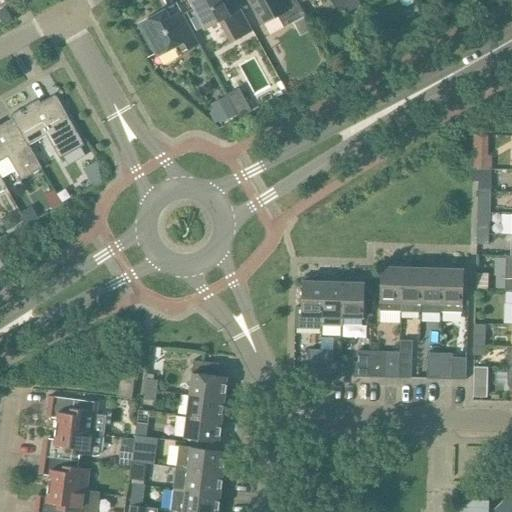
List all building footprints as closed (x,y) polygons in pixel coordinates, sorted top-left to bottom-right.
[(187,0),(204,30),(220,21),(232,42),(246,34),(234,14),(241,10),(234,0),(187,0)] [(249,0),(263,25),(279,17),(285,29),(306,17),(296,0),(249,0)] [(330,0),(334,6),(348,13),(361,6),(357,0),(330,0)] [(169,20),(164,11),(140,24),(158,56),(174,47),(178,54),(197,44),(180,14),(169,20)] [(3,62),(0,62),(0,92),(14,86),(3,62)] [(251,111),(239,88),(226,94),(239,118),(251,111)] [(33,102),(11,115),(13,118),(28,145),(29,145),(46,135),(60,158),(64,156),(69,165),(86,156),(81,146),(84,145),(55,94),(35,106),(33,102)] [(237,115),(226,96),(210,105),(221,124),(237,115)] [(42,168),(29,145),(28,145),(13,118),(0,125),(0,175),(2,178),(16,170),(21,180),(42,168)] [(490,140),(477,140),(477,167),(493,168),(493,154),(489,154),(490,140)] [(97,161),(83,169),(93,187),(102,183),(98,164),(97,161)] [(478,191),(490,191),(490,170),(473,170),(472,181),(478,181),(478,191)] [(62,204),(54,189),(44,195),(53,210),(62,204)] [(489,201),(490,191),(478,191),(477,201),(489,201)] [(477,234),(489,234),(490,225),(477,224),(477,234)] [(489,234),(477,234),(476,244),(489,245),(489,234)] [(401,312),(402,302),(400,302),(401,263),(393,263),(392,267),(381,267),(380,311),(401,312)] [(401,263),(400,302),(402,302),(401,310),(421,311),(422,268),(412,268),(412,264),(401,263)] [(422,268),(421,311),(441,312),(442,304),(441,304),(442,265),(433,265),(433,269),(422,268)] [(442,265),(441,304),(442,304),(441,312),(463,313),(464,270),(453,269),(453,265),(442,265)] [(322,326),(323,281),(312,281),(313,277),(302,277),(301,308),(295,307),(295,329),(322,330),(322,326)] [(343,327),(343,315),(342,315),(343,278),(334,278),(334,282),(323,281),(322,326),(343,327)] [(364,279),(343,278),(342,315),(343,315),(349,315),(352,322),(359,322),(362,316),(363,316),(364,279)] [(474,334),(473,345),(485,345),(486,335),(474,334)] [(485,355),(485,345),(473,345),(473,355),(485,355)] [(320,375),(321,349),(308,349),(307,375),(320,375)] [(320,375),(341,376),(341,361),(333,361),(334,350),(321,349),(320,375)] [(370,377),(370,351),(358,351),(357,362),(341,361),(341,376),(370,377)] [(399,378),(399,352),(370,351),(370,377),(399,378)] [(399,352),(399,378),(411,378),(412,352),(399,352)] [(427,379),(439,379),(440,353),(427,352),(427,379)] [(453,353),(440,353),(439,379),(466,380),(467,357),(453,357),(453,353)] [(194,360),(189,395),(224,399),(227,378),(217,376),(219,364),(194,360)] [(134,377),(120,375),(117,397),(132,399),(134,377)] [(145,389),(157,391),(158,381),(146,379),(145,389)] [(486,396),(487,382),(473,381),(473,396),(486,396)] [(157,391),(145,389),(143,400),(155,401),(157,391)] [(186,416),(221,421),(224,399),(189,395),(186,416)] [(48,396),(46,412),(57,413),(55,429),(93,434),(96,412),(96,411),(92,411),(93,402),(78,400),(48,396)] [(218,443),(221,421),(186,416),(186,417),(177,415),(175,432),(179,438),(218,443)] [(134,436),(146,437),(148,427),(135,426),(134,436)] [(93,434),(55,429),(53,444),(42,443),(41,456),(78,461),(79,454),(90,455),(96,456),(100,455),(102,452),(104,435),(93,434)] [(143,463),(146,437),(134,436),(131,462),(143,463)] [(133,439),(123,438),(120,467),(130,468),(133,439)] [(176,468),(222,474),(225,452),(179,446),(176,468)] [(77,468),(78,461),(41,456),(39,469),(50,471),(48,486),(86,491),(86,490),(89,469),(77,468)] [(143,464),(143,463),(131,462),(129,480),(145,481),(147,464),(143,464)] [(174,489),(219,495),(222,474),(176,468),(174,489)] [(130,505),(142,506),(145,485),(133,484),(130,505)] [(86,491),(48,486),(46,502),(35,501),(33,511),(63,511),(64,511),(74,511),(98,511),(100,492),(86,490),(86,491)] [(217,511),(219,495),(174,489),(171,510),(175,511),(185,511),(217,511)] [(511,511),(511,499),(504,500),(495,508),(495,509),(488,509),(489,500),(464,499),(457,506),(456,511),(511,511)]
